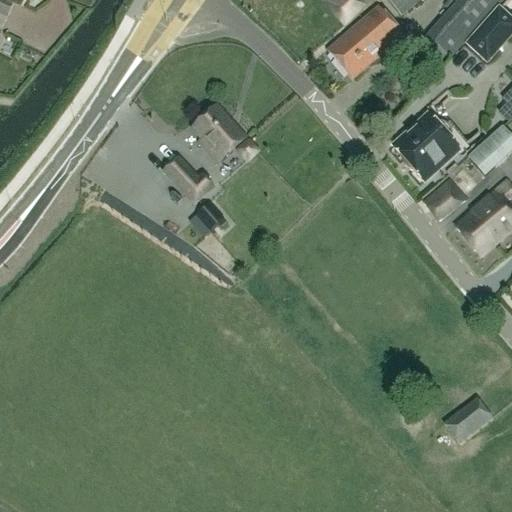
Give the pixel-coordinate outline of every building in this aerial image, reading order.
[(0,0),(0,29),(12,4),(2,0),(0,0)] [(355,0),(319,0),(319,1),(342,26),(362,7),(355,0)] [(381,0),(398,19),(419,0),(381,0)] [(451,60),(503,1),(501,0),(459,0),(426,38),(451,60)] [(325,52),(350,82),(402,37),(377,8),(325,52)] [(511,25),(497,12),(466,46),(485,63),(511,33),(511,25)] [(501,101),(505,106),(497,114),(506,123),(511,117),(511,89),(511,90),(504,98),(501,101)] [(423,183),(457,153),(461,157),(470,149),(430,104),(422,112),(426,117),(391,148),(401,158),(402,164),(406,169),(409,171),(413,172),(423,183)] [(196,126),(189,132),(199,143),(217,163),(243,140),(215,109),(196,126)] [(511,152),(511,139),(502,128),(467,159),(484,178),(511,152)] [(193,205),(211,189),(201,178),(197,182),(177,161),(164,173),(193,205)] [(448,182),(423,204),(438,222),(464,201),(448,182)] [(511,190),(506,183),(454,228),(478,259),(511,229),(511,190)] [(223,222),(213,228),(224,247),(234,241),(223,222)] [(393,288),(381,299),(407,328),(420,317),(421,318),(436,305),(408,273),(392,287),(393,288)] [(476,399),(443,426),(458,447),(492,420),(476,399)]
